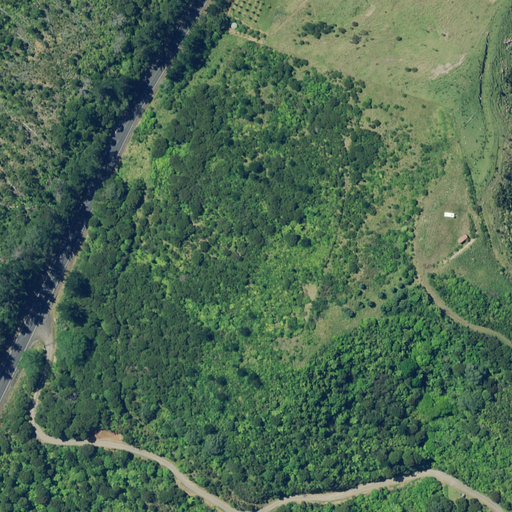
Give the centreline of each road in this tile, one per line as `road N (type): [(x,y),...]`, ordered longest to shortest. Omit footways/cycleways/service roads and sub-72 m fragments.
road 1 (track): [(31,321),(52,349),(35,403),(36,432),(159,454),(252,509),(427,476),(480,491),(495,511)]
road 2 (primary): [(0,386),(125,125),(200,0)]
